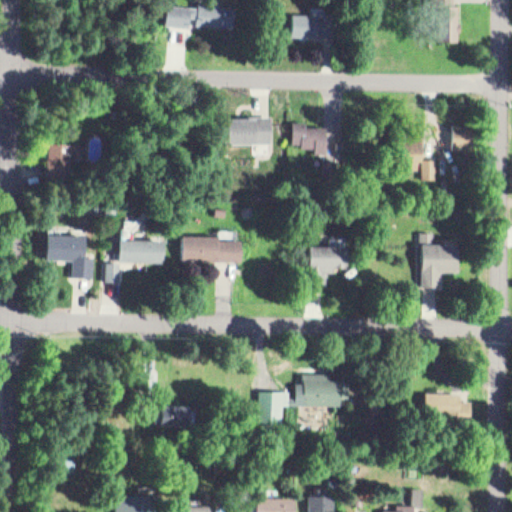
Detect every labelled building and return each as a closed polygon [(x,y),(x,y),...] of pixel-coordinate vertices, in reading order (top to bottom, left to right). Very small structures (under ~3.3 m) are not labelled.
[(438,38),(438,0),(461,0),(460,17),(463,17),(462,29),(460,29),(460,39),(438,38)] [(165,22),(168,2),(198,5),(198,1),(234,5),(232,25),(196,21),(197,15),(190,14),(189,24),(165,22)] [(292,32),(293,11),(319,12),(319,18),(328,18),(327,30),(319,29),(319,33),(292,32)] [(227,115),(226,140),(271,140),(271,113),(255,113),(255,115),(227,115)] [(293,119),(293,141),(303,141),(303,145),(315,145),(315,150),(327,150),(327,124),(306,124),(306,119),(293,119)] [(454,121),(453,146),(476,146),(476,122),(454,121)] [(420,137),(401,137),(401,164),(419,165),(420,137)] [(46,141),(46,172),(69,172),(69,152),(76,152),(76,141),(46,141)] [(339,157),(339,169),(327,169),(327,158),(339,157)] [(423,157),(423,178),(439,178),(439,157),(423,157)] [(241,203),(241,212),(252,213),(252,204),(241,203)] [(420,230),(420,282),(438,282),(438,269),(456,269),(456,241),(435,241),(435,230),(420,230)] [(82,233),(82,254),(91,254),(91,275),(69,275),(69,258),(45,258),(45,232),(82,233)] [(183,233),(183,259),(215,260),(215,258),(239,258),(239,238),(216,237),(216,234),(183,233)] [(118,236),(117,257),(162,258),(162,237),(118,236)] [(345,244),(344,264),(332,264),(332,268),(308,267),(309,243),(345,244)] [(105,260),(105,277),(117,277),(118,260),(105,260)] [(158,369),(158,388),(143,388),(143,368),(158,369)] [(341,376),(343,404),(297,406),(296,381),(307,381),(306,372),(328,371),(329,377),(341,376)] [(281,389),(282,423),(259,423),(259,390),(281,389)] [(188,404),(188,422),(160,421),(161,403),(188,404)] [(72,448),(72,470),(59,470),(60,447),(72,448)] [(382,508),(382,511),(412,511),(412,506),(421,506),(421,486),(411,486),(410,503),(393,503),(393,508),(382,508)] [(309,493),(309,511),(333,511),(333,492),(309,493)] [(113,493),(112,511),(151,511),(152,495),(113,493)] [(249,494),(248,511),(294,511),(295,496),(249,494)] [(178,503),(177,511),(207,511),(208,504),(178,503)]
